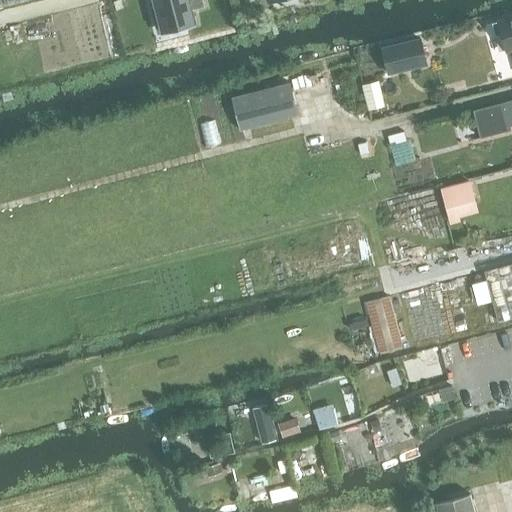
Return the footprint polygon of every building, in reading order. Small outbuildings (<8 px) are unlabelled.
[(0,0),(0,10),(40,0),(0,0)] [(155,0),(158,11),(164,9),(169,29),(196,22),(192,8),(203,4),(202,0),(155,0)] [(511,17),(497,22),(492,23),(495,36),(500,34),(505,52),(511,50),(511,17)] [(381,47),(388,74),(427,65),(421,38),(381,47)] [(290,82),(232,97),(241,129),(298,114),(290,82)] [(511,100),(474,112),(480,134),(481,137),(511,129),(511,125),(511,124),(511,100)] [(404,131),(388,135),(396,165),(415,160),(409,139),(406,139),(404,131)] [(470,178),(441,186),(446,205),(475,198),(470,178)] [(511,316),(511,263),(484,270),(498,320),(511,316)] [(366,302),(379,352),(401,345),(389,296),(366,302)] [(366,317),(349,322),(351,329),(368,325),(366,317)] [(395,367),(387,370),(393,386),(401,383),(395,367)] [(453,385),(440,389),(444,401),(456,398),(453,385)] [(269,403),(255,406),(261,430),(264,441),(277,438),(275,427),(269,403)] [(332,403),(313,408),(319,429),(338,423),(332,403)] [(296,417),(278,422),(282,436),(300,431),(296,417)] [(378,419),(371,423),(374,431),(382,428),(378,419)] [(338,429),(330,432),(333,440),(341,437),(338,429)] [(219,444),(208,446),(211,457),(234,452),(230,432),(217,435),(219,444)] [(299,445),(288,448),(291,459),(297,457),(300,451),(299,445)] [(285,458),(277,460),(280,472),(288,470),(285,458)] [(220,462),(206,466),(209,476),(223,472),(220,462)] [(475,511),(470,494),(436,503),(438,511),(475,511)]
